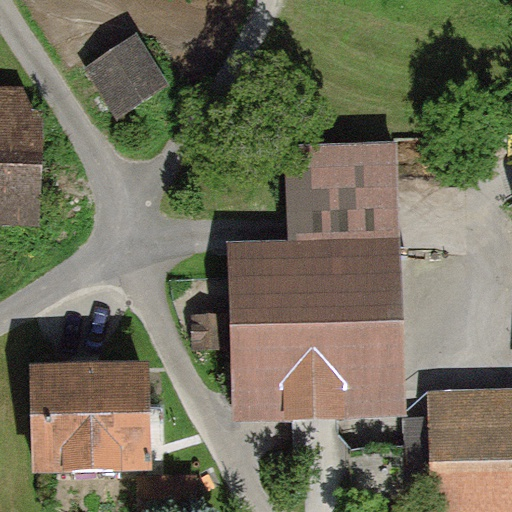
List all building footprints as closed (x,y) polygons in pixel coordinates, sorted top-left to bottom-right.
[(149,38),(88,77),(124,131),(184,92),(149,38)] [(0,228),(47,229),(49,100),(0,99),(0,228)] [(418,416),(409,144),(296,148),(299,248),(241,250),(247,422),(418,416)] [(167,369),(46,373),(50,481),(171,476),(167,369)] [(511,511),(511,412),(438,415),(441,511),(511,511)]
